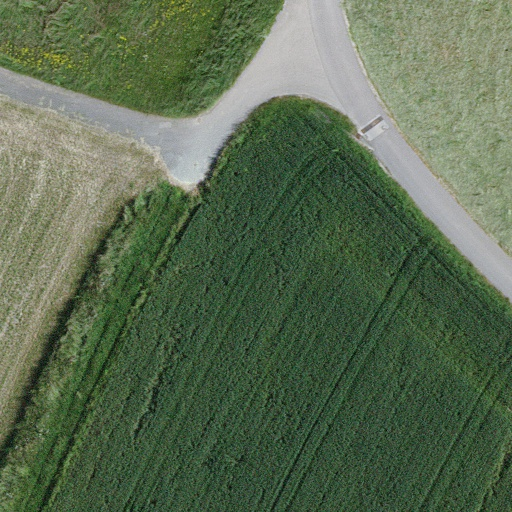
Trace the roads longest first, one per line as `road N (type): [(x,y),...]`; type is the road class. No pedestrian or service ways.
road 1 (unclassified): [(329,0),(352,81),(380,129),(432,195),(511,273)]
road 2 (track): [(0,78),(205,145)]
road 3 (track): [(186,177),(272,62),(332,23)]
